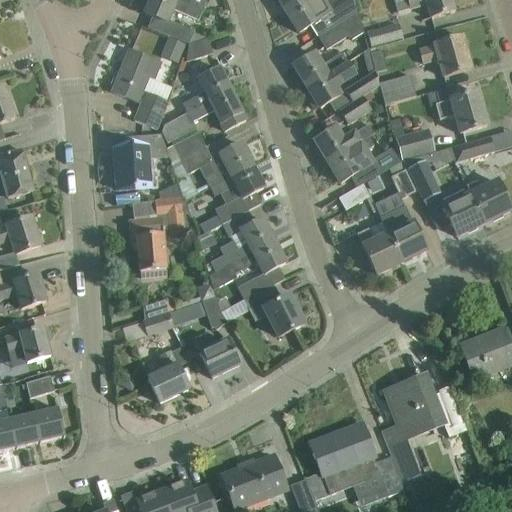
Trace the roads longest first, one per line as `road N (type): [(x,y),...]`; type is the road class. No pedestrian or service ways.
road 1 (residential): [(99,467),(71,72),(61,37)]
road 2 (residential): [(364,335),(318,251),(242,0)]
road 3 (residential): [(99,467),(241,417),(364,335)]
road 4 (residential): [(364,335),(453,274),(511,248)]
